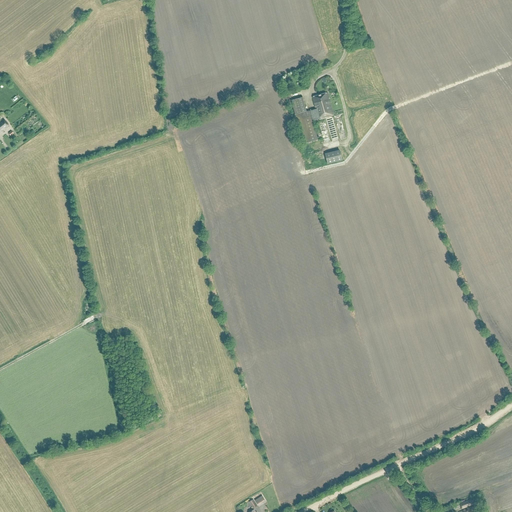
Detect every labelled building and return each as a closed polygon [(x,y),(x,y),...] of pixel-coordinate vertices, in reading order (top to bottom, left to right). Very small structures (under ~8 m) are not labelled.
[(305,69),(296,73),(297,78),(307,74),(305,69)] [(306,112),(302,97),(291,101),(303,144),(318,140),(312,121),(333,115),(327,93),(312,97),(316,109),(306,112)] [(0,132),(8,126),(4,121),(0,123),(0,132)] [(340,152),(325,155),(328,164),(342,160),(340,152)] [(262,496),(255,501),(258,506),(265,501),(262,496)] [(461,509),(473,505),(471,498),(459,503),(461,509)] [(253,499),(249,502),(253,509),(257,506),(253,499)]
